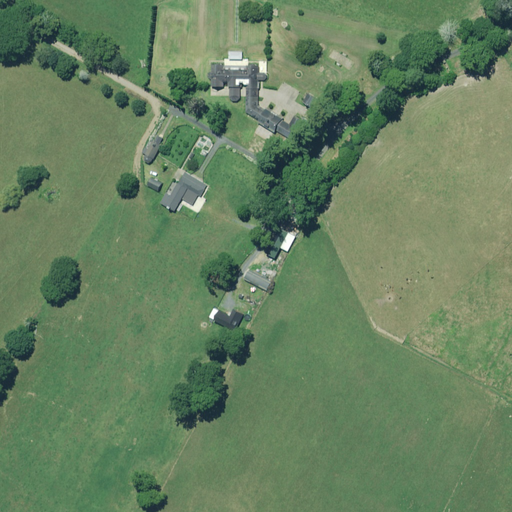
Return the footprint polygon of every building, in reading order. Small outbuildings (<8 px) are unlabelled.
[(243,60),(244,53),(231,52),(230,60),(243,60)] [(241,87),(249,88),(247,112),(291,138),(308,110),(294,102),(300,92),(284,83),(278,93),(276,91),(261,91),(261,77),(267,77),(267,64),(251,64),(251,66),(212,65),(212,87),(230,87),(230,100),(241,100),(241,87)] [(319,100),(310,94),(305,103),(314,108),(319,100)] [(162,145),(154,141),(147,155),(155,159),(162,145)] [(208,185),(186,172),(173,196),(168,193),(162,204),(176,212),(183,200),(194,206),(200,196),(202,197),(208,185)]
